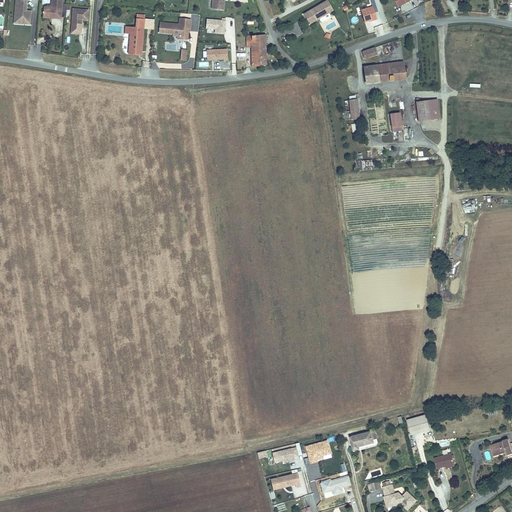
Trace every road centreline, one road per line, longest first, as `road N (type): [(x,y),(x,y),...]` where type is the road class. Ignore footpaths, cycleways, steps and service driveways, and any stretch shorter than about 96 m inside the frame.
road 1 (residential): [(306,65),(159,81),(0,59)]
road 2 (residential): [(511,23),(416,26),(306,65)]
